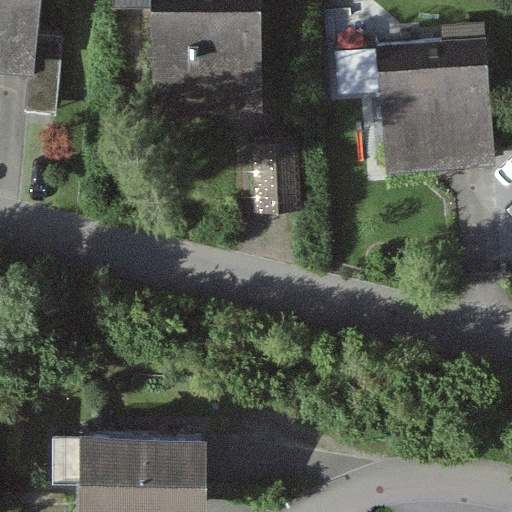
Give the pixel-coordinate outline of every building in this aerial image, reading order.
[(39,0),(0,0),(0,62),(32,65),(36,32),(39,0)] [(262,0),(154,0),(157,100),(265,97),(262,0)] [(65,36),(36,32),(32,65),(28,106),(57,109),(65,36)] [(489,46),(379,52),(385,159),(495,153),(489,46)] [(299,137),(253,138),(255,206),(301,204),(299,137)] [(212,511),(214,433),(44,429),(43,478),(83,479),(82,511),(212,511)]
